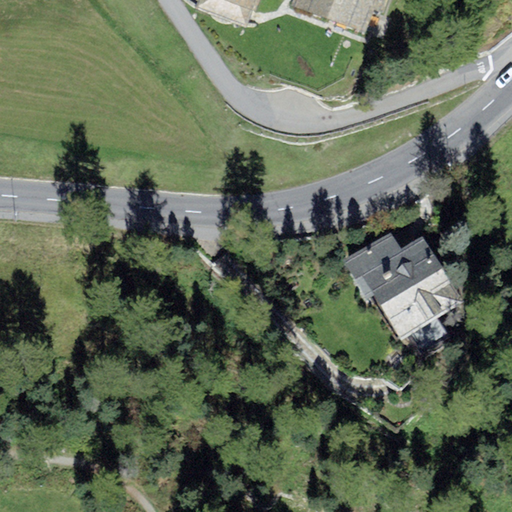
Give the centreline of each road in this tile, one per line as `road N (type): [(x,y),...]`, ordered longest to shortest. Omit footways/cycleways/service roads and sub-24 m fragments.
road 1 (tertiary): [(511,83),(402,168),(287,209),(232,212),(0,193)]
road 2 (residential): [(511,65),(345,118),(279,119),(229,88),(167,0)]
